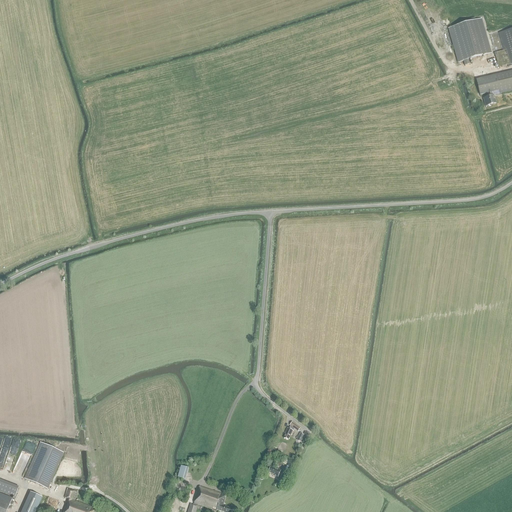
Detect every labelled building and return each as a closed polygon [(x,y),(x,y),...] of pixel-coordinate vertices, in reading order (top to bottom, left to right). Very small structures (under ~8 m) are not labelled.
[(463,62),(469,60),(491,53),(481,19),(475,20),(475,18),(458,22),(459,25),(448,28),(458,63),(463,62)] [(508,65),(508,67),(511,66),(511,29),(499,33),(504,51),(495,53),(499,68),(508,65)] [(483,99),(486,107),(486,106),(485,105),(490,104),(491,105),(496,103),(494,96),(492,96),(491,93),(499,91),(500,94),(511,91),(511,71),(476,80),(480,95),(487,94),(488,97),(483,99)] [(284,438),(288,440),(291,435),(293,431),(294,429),(298,432),(300,428),(292,422),(290,426),(289,429),(287,428),(285,433),(286,434),(284,438)] [(41,443),(25,479),(47,489),(63,453),(41,443)] [(181,466),(178,478),(186,480),(189,469),(181,466)] [(275,476),(278,478),(281,470),(278,469),(277,470),(271,467),(268,472),(275,475),(275,476)] [(19,488),(0,480),(0,491),(15,498),(19,488)] [(226,495),(224,495),(199,487),(194,504),(193,505),(190,504),(187,511),(195,511),(198,507),(197,507),(198,505),(216,511),(217,510),(223,511),(232,511),(233,509),(223,506),(226,495)] [(95,511),(97,509),(74,501),(77,493),(68,489),(64,498),(69,500),(64,511),(95,511)] [(35,511),(41,497),(28,492),(20,511),(35,511)] [(11,502),(12,500),(0,495),(0,511),(6,511),(8,509),(11,509),(13,503),(11,502)]
